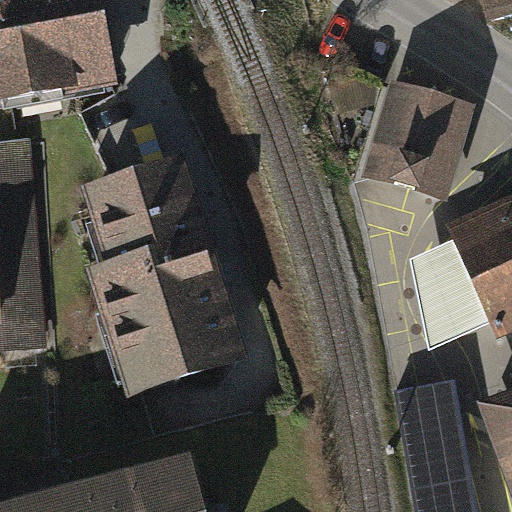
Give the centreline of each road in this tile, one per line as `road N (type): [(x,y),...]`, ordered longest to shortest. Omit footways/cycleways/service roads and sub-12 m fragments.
road 1 (unknown): [(107,0),(141,101),(192,179),(254,384)]
road 2 (residential): [(511,66),(407,0)]
